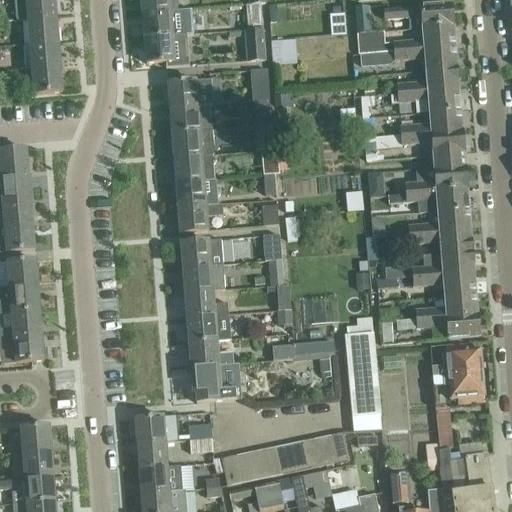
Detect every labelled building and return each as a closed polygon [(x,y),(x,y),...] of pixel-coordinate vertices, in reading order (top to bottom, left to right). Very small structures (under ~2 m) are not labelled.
[(56,18),(54,0),(26,0),(28,21),(56,18)] [(141,0),(142,15),(177,12),(175,0),(141,0)] [(259,4),(249,5),(245,6),(247,30),(261,29),(259,4)] [(409,31),(422,30),(453,27),(451,6),(384,12),(385,21),(408,19),(409,31)] [(178,20),(177,12),(142,15),(144,40),(186,36),(184,19),(178,20)] [(355,35),(371,34),(369,12),(353,13),(355,35)] [(56,18),(28,21),(30,45),(58,43),(56,18)] [(10,22),(0,23),(0,32),(10,32),(10,22)] [(386,33),(371,34),(355,35),(357,56),(394,53),(455,48),(453,27),(422,30),(410,31),(411,43),(387,45),(386,33)] [(261,29),(247,30),(249,63),(264,61),(261,29)] [(187,36),(186,36),(144,40),(146,65),(166,63),(166,68),(166,69),(189,68),(187,36)] [(273,65),(297,64),(297,41),(273,41),(273,65)] [(58,43),(30,45),(24,46),(26,72),(32,71),(60,69),(58,43)] [(457,69),(455,48),(394,53),(394,63),(425,60),(426,72),(457,69)] [(62,94),(60,69),(32,71),(34,96),(62,94)] [(427,84),(396,86),(397,96),(459,90),(457,69),(426,72),(427,84)] [(257,103),(273,102),(271,71),(252,72),(254,103),(257,103)] [(221,80),(211,81),(168,84),(170,110),(210,107),(223,106),(221,80)] [(374,88),(364,89),(365,97),(375,97),(374,88)] [(459,90),(397,96),(397,98),(391,99),(392,106),(415,104),(416,116),(430,115),(430,114),(461,112),(459,90)] [(275,127),(273,102),(257,103),(258,128),(275,127)] [(210,107),(170,110),(172,135),(211,132),(210,107)] [(430,114),(430,115),(431,126),(400,129),(401,138),(462,133),(461,112),(430,114)] [(366,141),(378,140),(376,122),(364,123),(366,141)] [(213,156),(211,132),(172,135),(174,160),(213,156)] [(462,133),(401,138),(401,147),(432,144),(433,157),(464,154),(462,133)] [(276,152),(275,135),(245,137),(246,153),(276,152)] [(378,140),(366,141),(368,165),(380,164),(378,140)] [(0,178),(29,176),(27,151),(0,152),(0,178)] [(272,152),(262,153),(263,173),(273,172),(272,152)] [(213,156),(174,160),(176,185),(215,182),(213,156)] [(386,196),(467,190),(466,168),(433,171),(434,184),(386,187),(386,196)] [(31,201),(29,176),(0,178),(0,191),(1,191),(2,204),(31,201)] [(265,196),(276,196),(275,177),(264,178),(265,196)] [(215,182),(176,185),(178,209),(205,207),(217,206),(215,182)] [(467,190),(386,196),(387,205),(417,203),(417,207),(432,206),(431,202),(436,201),(437,213),(469,211),(467,190)] [(33,226),(31,201),(2,204),(4,229),(33,226)] [(221,206),(217,206),(205,207),(178,209),(180,235),(207,233),(206,219),(222,218),(221,206)] [(261,207),(263,228),(278,226),(277,206),(261,207)] [(438,226),(407,228),(395,229),(395,238),(408,237),(471,232),(469,211),(437,213),(438,226)] [(33,226),(4,229),(7,254),(35,252),(33,226)] [(472,253),(471,232),(408,237),(409,246),(439,244),(440,256),(472,253)] [(263,238),(265,263),(269,263),(282,262),(280,236),(263,238)] [(222,241),(208,242),(181,245),(183,271),(210,269),(225,267),(222,241)] [(472,253),(440,256),(441,268),(410,270),(411,279),(474,274),(472,253)] [(9,289),(38,287),(36,262),(7,264),(9,289)] [(282,262),(269,263),(271,289),(272,289),(275,288),(277,288),(282,288),(283,288),(284,288),(282,262)] [(225,267),(210,269),(183,271),(185,296),(212,294),(227,292),(225,267)] [(476,295),(474,274),(411,279),(412,288),(443,286),(444,298),(476,295)] [(38,287),(9,289),(0,290),(0,315),(12,314),(40,312),(38,287)] [(275,288),(277,312),(290,311),(288,287),(284,288),(283,288),(282,288),(277,288),(275,288)] [(213,306),(212,294),(185,296),(187,321),(229,318),(228,305),(213,306)] [(476,295),(444,298),(445,310),(414,313),(414,322),(477,317),(476,295)] [(389,310),(379,310),(380,323),(390,322),(389,310)] [(291,326),(290,311),(277,312),(278,327),(291,326)] [(12,314),(12,325),(0,326),(0,340),(42,337),(40,312),(12,314)] [(477,317),(414,322),(406,322),(407,332),(446,329),(447,340),(479,338),(477,317)] [(229,318),(187,321),(189,346),(216,343),(231,342),(229,318)] [(373,418),(380,417),(372,335),(345,337),(353,420),(373,418)] [(42,337),(0,340),(0,349),(0,352),(1,366),(16,365),(44,362),(44,361),(48,360),(47,350),(43,351),(42,337)] [(216,343),(189,346),(191,370),(218,368),(235,366),(234,354),(217,356),(216,343)] [(330,359),(334,359),(333,344),(293,348),(295,362),(318,360),(330,359)] [(293,348),(273,349),(275,364),(295,362),(293,348)] [(442,376),(482,372),(480,350),(445,353),(446,365),(431,367),(431,377),(442,376)] [(318,360),(319,373),(331,372),(330,359),(318,360)] [(220,391),(218,368),(191,370),(193,395),(196,395),(197,405),(242,401),(241,390),(220,391)] [(482,372),(442,376),(443,385),(448,385),(449,400),(485,397),(482,372)] [(454,436),(453,411),(440,412),(441,437),(454,436)] [(191,424),(208,426),(209,416),(193,415),(191,424)] [(137,446),(178,443),(176,417),(135,421),(137,446)] [(23,455),(51,453),(49,427),(21,430),(23,455)] [(190,441),(212,439),(211,427),(189,429),(190,441)] [(327,438),(333,465),(349,462),(348,454),(343,434),(327,438)] [(327,438),(314,441),(321,467),(333,465),(327,438)] [(365,438),(357,439),(357,447),(365,447),(365,438)] [(212,439),(190,441),(191,455),(213,454),(212,439)] [(314,441),(302,443),(308,470),(321,467),(314,441)] [(178,443),(137,446),(139,470),(167,468),(165,444),(178,443)] [(302,443),(289,446),(295,473),(308,470),(302,443)] [(427,462),(438,461),(437,451),(438,451),(438,445),(426,446),(427,462)] [(289,446),(275,449),(281,476),(295,473),(289,446)] [(281,476),(275,449),(262,452),(267,479),(281,476)] [(466,460),(466,461),(450,463),(449,450),(437,451),(438,461),(442,505),(443,511),(494,511),(486,457),(466,460)] [(262,452),(249,454),(255,481),(267,479),(262,452)] [(51,453),(23,455),(25,480),(53,478),(51,453)] [(255,481),(249,454),(236,457),(241,484),(255,481)] [(241,484),(236,457),(221,460),(227,487),(241,484)] [(169,493),(167,468),(139,470),(141,496),(169,494),(169,493)] [(326,472),(310,475),(306,476),(308,490),(328,486),(326,472)] [(391,478),(392,486),(394,506),(398,506),(398,511),(413,511),(409,511),(406,477),(391,478)] [(53,478),(25,480),(0,482),(0,492),(26,490),(27,505),(55,503),(53,478)] [(293,482),(299,511),(308,511),(309,511),(312,511),(305,479),(293,482)] [(218,480),(204,481),(205,490),(219,489),(218,480)] [(278,486),(256,491),(260,511),(279,511),(283,511),(278,486)] [(255,497),(253,488),(227,493),(229,502),(255,497)] [(220,499),(219,489),(205,490),(204,490),(205,501),(220,499)] [(169,494),(141,496),(142,511),(186,511),(185,492),(169,493),(169,494)] [(378,511),(375,497),(358,500),(360,511),(378,511)] [(56,511),(55,503),(27,505),(27,511),(56,511)]
